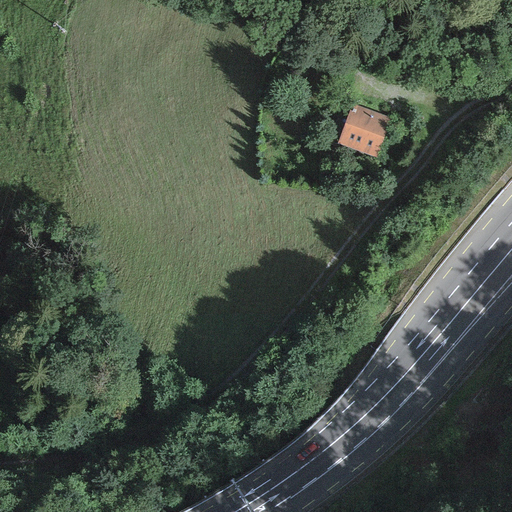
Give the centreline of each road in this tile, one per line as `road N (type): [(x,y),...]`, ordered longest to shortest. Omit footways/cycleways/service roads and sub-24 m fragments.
road 1 (track): [(511,89),(464,112),(439,136),(259,359),(230,383),(180,418),(98,447),(0,466)]
road 2 (primary): [(233,511),(345,433),(397,384)]
road 3 (primary): [(511,249),(397,384)]
road 4 (primary): [(397,384),(450,367),(511,298)]
